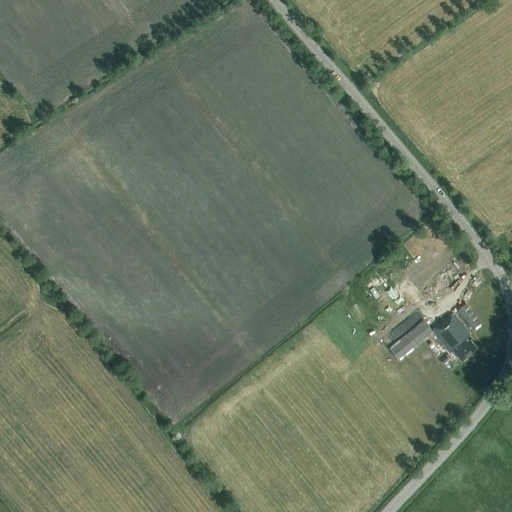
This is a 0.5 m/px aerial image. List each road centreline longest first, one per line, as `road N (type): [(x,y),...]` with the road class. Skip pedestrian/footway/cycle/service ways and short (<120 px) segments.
road 1 (tertiary): [(511,324),(503,283),(478,242),(273,0)]
road 2 (tertiary): [(388,511),(503,378),(511,338)]
